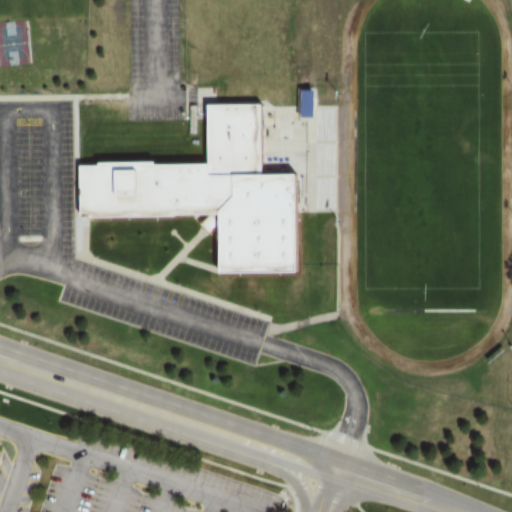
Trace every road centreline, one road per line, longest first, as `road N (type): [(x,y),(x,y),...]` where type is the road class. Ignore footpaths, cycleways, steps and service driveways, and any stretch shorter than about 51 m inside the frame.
road 1 (tertiary): [(336,471),(0,359)]
road 2 (tertiary): [(454,511),(336,471)]
